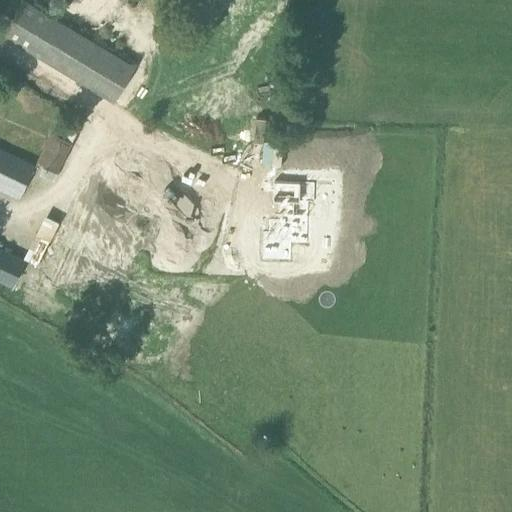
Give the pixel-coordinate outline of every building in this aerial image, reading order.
[(139,132),(269,0),(205,0),(136,71),(152,87),(123,116),(139,132)] [(136,67),(25,1),(3,36),(114,102),(136,67)] [(67,115),(61,111),(53,124),(69,134),(88,103),(78,97),(67,115)] [(33,161),(55,169),(66,137),(44,130),(33,161)] [(179,201),(193,169),(130,142),(122,160),(92,147),(38,269),(111,301),(129,260),(130,260),(160,193),(179,201)] [(0,190),(19,199),(35,165),(0,147),(0,190)] [(336,179),(270,177),(270,203),(335,205),(336,179)] [(296,216),(260,215),(258,262),(295,263),(296,216)] [(0,268),(15,273),(23,246),(0,240),(0,268)] [(195,285),(179,285),(178,315),(228,316),(229,286),(213,286),(213,283),(195,282),(195,285)] [(156,320),(154,377),(174,378),(176,321),(156,320)]
